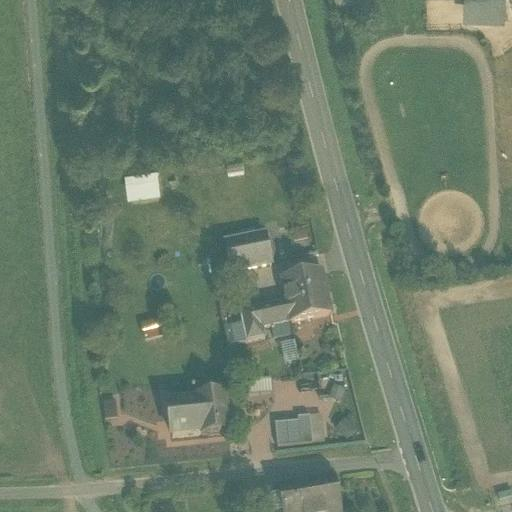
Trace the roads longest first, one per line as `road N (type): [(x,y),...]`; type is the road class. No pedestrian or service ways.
road 1 (secondary): [(435,511),(293,0)]
road 2 (track): [(24,0),(56,402),(84,511)]
road 3 (track): [(420,459),(0,492)]
